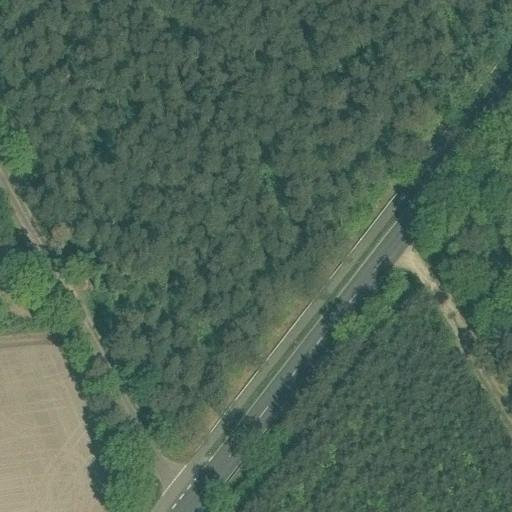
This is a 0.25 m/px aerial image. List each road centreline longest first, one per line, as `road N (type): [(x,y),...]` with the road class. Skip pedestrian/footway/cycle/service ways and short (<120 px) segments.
road 1 (tertiary): [(511,93),(199,500)]
road 2 (unclassified): [(199,500),(0,159)]
road 3 (track): [(511,424),(398,237)]
